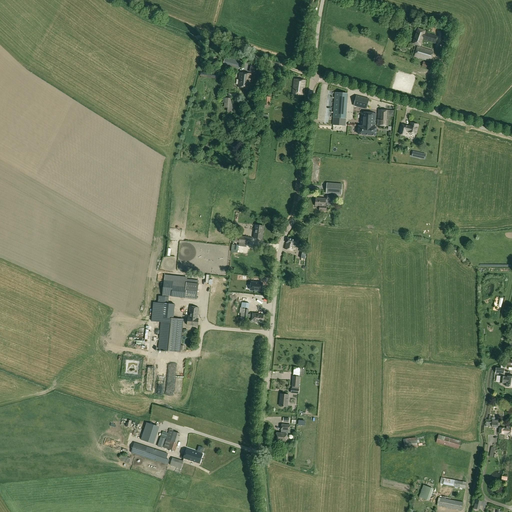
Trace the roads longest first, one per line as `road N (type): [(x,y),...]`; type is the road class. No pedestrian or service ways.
road 1 (unclassified): [(264,511),(261,403),(279,249),(302,189),(312,73)]
road 2 (unclassified): [(511,137),(312,73)]
road 3 (unclassified): [(312,73),(175,23)]
